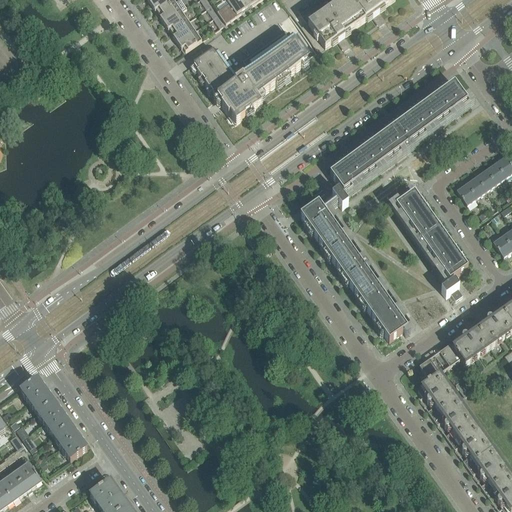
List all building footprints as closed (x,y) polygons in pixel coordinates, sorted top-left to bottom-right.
[(151,8),(162,0),(146,0),(148,1),(147,2),(151,8)] [(159,17),(175,6),(171,0),(162,0),(151,8),(155,14),(156,14),(159,17)] [(210,10),(208,7),(203,0),(200,3),(206,12),(210,10)] [(241,15),(246,11),(238,0),(224,0),(229,7),(217,15),(226,27),(242,16),(241,15)] [(238,0),(246,11),(251,8),(251,9),(265,0),(238,0)] [(348,0),(338,7),(346,19),(353,28),(369,17),(375,24),(381,19),(376,12),(392,0),(348,0)] [(175,6),(159,17),(161,21),(160,21),(164,28),(182,15),(187,12),(180,2),(175,6)] [(346,19),(338,7),(308,29),(319,44),(331,36),(340,49),(347,44),(341,36),(353,28),(346,19)] [(216,20),(211,12),(210,10),(206,12),(213,22),(216,20)] [(172,36),(188,25),(182,15),(164,28),(168,34),(169,33),(172,36)] [(220,32),(223,29),(216,20),(213,22),(220,32)] [(177,47),(195,35),(188,25),(172,36),(174,40),(173,41),(177,47)] [(213,54),(193,68),(198,74),(197,75),(201,81),(202,80),(206,85),(204,86),(209,92),(210,91),(214,96),(212,97),(216,102),(217,103),(218,102),(220,105),(222,108),(221,109),(224,113),(228,120),(229,119),(235,127),(236,127),(246,121),(245,119),(251,115),(252,116),(262,109),(262,108),(256,101),(262,96),(263,98),(276,89),(275,87),(281,83),(282,85),(283,84),(282,83),(288,78),(289,80),(301,71),(300,70),(307,65),(306,63),(292,43),(292,44),(285,34),(282,36),(242,64),(243,64),(243,65),(250,75),(241,81),(242,81),(238,84),(236,86),(228,75),(216,58),(213,54)] [(202,45),(202,44),(195,35),(177,47),(182,53),(183,52),(185,56),(202,45)] [(467,106),(462,98),(454,88),(330,179),(339,192),(340,193),(332,199),(333,200),(328,204),(323,208),(321,205),(301,221),(389,345),(406,332),(325,217),(338,207),(341,212),(350,206),(343,197),(467,106)] [(511,169),(506,161),(496,168),(506,182),(511,178),(511,169)] [(496,189),(506,182),(496,168),(486,175),(496,189)] [(487,196),(496,189),(486,175),(476,182),(487,196)] [(477,203),(487,196),(476,182),(467,188),(477,203)] [(467,210),(477,203),(467,188),(457,195),(467,210)] [(453,282),(466,272),(413,198),(396,210),(448,286),(450,288),(441,295),(445,301),(450,297),(455,304),(462,299),(459,295),(458,293),(459,292),(455,285),(453,282)] [(511,212),(510,210),(501,216),(503,220),(511,213),(511,212)] [(479,219),(482,223),(487,219),(484,215),(479,219)] [(511,252),(511,232),(503,240),(511,252)] [(503,261),(511,254),(511,252),(503,240),(493,246),(503,261)] [(511,329),(511,305),(511,306),(511,307),(508,309),(505,306),(511,301),(498,310),(511,329)] [(490,352),(511,336),(511,329),(498,310),(491,315),(495,321),(492,323),(491,323),(491,322),(490,322),(489,322),(488,322),(487,323),(487,324),(483,327),(480,323),(486,319),(472,328),(490,352)] [(465,370),(490,352),(472,328),(466,332),(470,338),(467,341),(466,340),(465,339),(464,339),(463,340),(462,341),(462,342),(458,345),(455,341),(461,337),(461,336),(454,341),(457,344),(449,349),(460,364),(460,363),(465,370)] [(445,374),(460,364),(449,349),(435,359),(445,374)] [(430,385),(439,379),(445,374),(435,359),(419,370),(430,385)] [(457,404),(439,379),(430,385),(427,387),(418,394),(422,401),(419,403),(420,403),(425,399),(428,403),(427,403),(427,404),(426,405),(427,406),(427,407),(428,407),(428,408),(429,408),(432,412),(428,414),(424,408),(423,409),(432,421),(457,404)] [(54,407),(39,385),(37,383),(20,395),(37,419),(54,407)] [(469,396),(462,385),(460,384),(456,387),(456,389),(463,400),(466,400),(469,398),(469,396)] [(450,446),(474,429),(457,404),(432,421),(437,428),(443,424),(445,428),(444,429),(444,430),(444,431),(445,432),(446,433),(447,433),(449,436),(446,439),(441,433),(441,434),(450,446)] [(71,430),(55,408),(54,407),(37,419),(53,442),(71,430)] [(9,415),(3,420),(6,425),(12,420),(9,415)] [(492,454),(474,429),(450,446),(455,453),(461,449),(463,452),(462,453),(462,454),(462,455),(462,456),(462,457),(463,457),(464,457),(464,458),(467,461),(463,464),(459,458),(459,459),(468,471),(492,454)] [(87,453),(73,433),(71,430),(53,442),(70,466),(87,454),(87,453)] [(16,440),(11,444),(19,454),(24,450),(16,440)] [(7,468),(21,458),(18,454),(4,464),(7,468)] [(509,479),(492,454),(468,471),(473,478),(478,474),(481,478),(480,478),(480,479),(479,479),(479,480),(479,481),(480,481),(480,482),(481,482),(481,483),(482,483),(485,487),(481,489),(477,483),(476,484),(485,496),(509,479)] [(49,470),(45,465),(41,468),(44,473),(49,470)] [(31,493),(41,486),(28,468),(0,487),(13,506),(27,496),(28,498),(32,495),(31,493)] [(511,511),(511,482),(510,479),(509,479),(485,496),(490,503),(496,499),(498,503),(497,504),(497,505),(497,506),(498,507),(499,508),(500,508),(502,511),(501,511),(497,511),(494,508),(494,509),(496,511),(511,511)] [(124,511),(128,510),(115,492),(110,485),(90,499),(99,511),(124,511)] [(0,511),(4,511),(13,506),(0,487),(0,511)]
